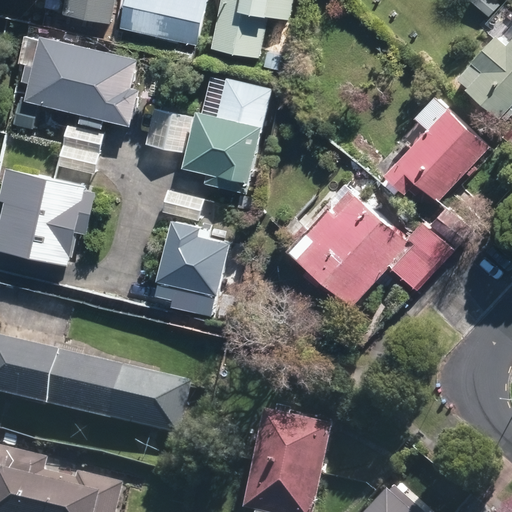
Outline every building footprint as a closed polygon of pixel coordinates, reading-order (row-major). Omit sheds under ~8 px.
[(51,0),(50,5),(66,9),(67,0),(51,0)] [(72,0),(71,10),(120,19),(123,0),(72,0)] [(215,0),(133,0),(127,23),(204,42),(215,0)] [(228,0),(219,45),(269,55),(277,14),(297,18),(300,0),(228,0)] [(505,0),(480,0),(496,14),(507,1),(505,0)] [(40,80),(36,97),(142,122),(151,83),(142,81),(149,53),(40,27),(28,77),(40,80)] [(511,29),(470,74),(510,112),(511,110),(511,29)] [(213,180),(256,190),(282,83),(235,72),(226,109),(208,104),(194,163),(216,168),(213,180)] [(501,139),(448,89),(427,111),(440,123),(386,180),(400,193),(410,183),(416,189),(429,177),(448,195),(501,139)] [(109,129),(70,122),(63,160),(102,168),(109,129)] [(108,181),(20,161),(12,195),(16,196),(5,244),(80,261),(87,229),(97,231),(108,181)] [(360,181),(301,243),(361,300),(399,260),(420,281),(457,242),(432,218),(416,234),(360,181)] [(211,189),(170,184),(167,208),(207,214),(211,189)] [(459,201),(441,220),(463,241),(481,222),(459,201)] [(213,220),(184,213),(165,291),(181,295),(180,301),(201,306),(206,283),(229,289),(242,237),(211,229),(213,220)] [(201,379),(1,330),(0,335),(0,387),(187,434),(201,379)] [(278,405),(258,505),(291,511),(323,511),(342,417),(278,405)] [(55,455),(0,441),(0,511),(122,511),(130,480),(84,469),(82,477),(51,469),(55,455)] [(437,511),(403,482),(375,511),(437,511)]
